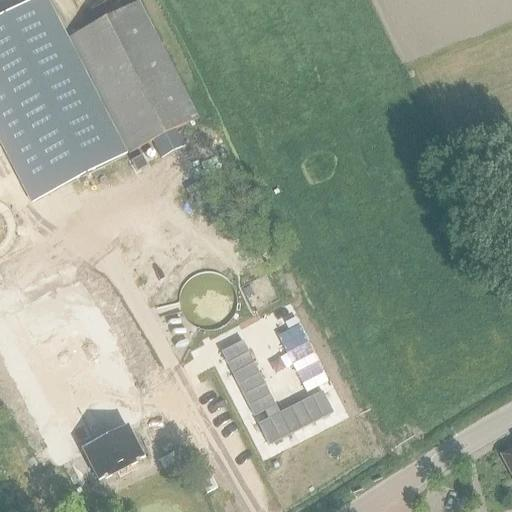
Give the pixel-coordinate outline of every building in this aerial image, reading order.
[(41,0),(35,0),(0,18),(0,147),(30,205),(122,158),(41,0)] [(137,2),(70,38),(129,154),(151,143),(161,161),(185,149),(175,130),(197,119),(137,2)] [(117,433),(127,428),(143,420),(128,391),(135,388),(72,262),(0,298),(0,351),(58,464),(82,451),(117,433)] [(300,324),(276,337),(308,397),(332,384),(300,324)] [(321,393),(278,415),(274,407),(241,343),(221,353),(254,417),(264,412),(268,420),(258,425),(268,446),(331,414),(321,393)] [(144,462),(127,428),(117,433),(82,451),(99,484),(144,462)] [(511,449),(500,455),(511,477),(511,449)]
